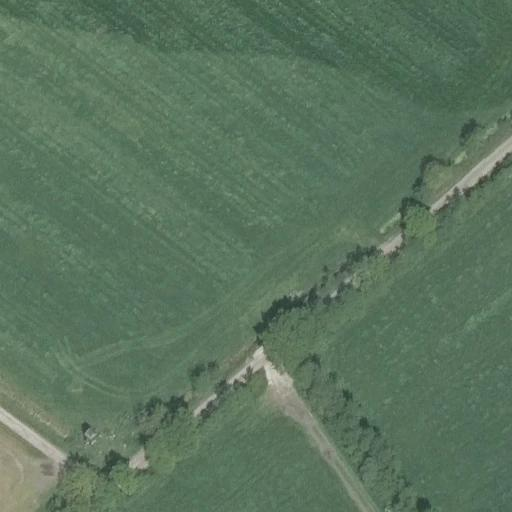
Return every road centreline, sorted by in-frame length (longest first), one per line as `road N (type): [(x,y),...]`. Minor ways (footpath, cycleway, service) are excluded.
road 1 (track): [(511,142),(82,511)]
road 2 (track): [(0,414),(104,493)]
